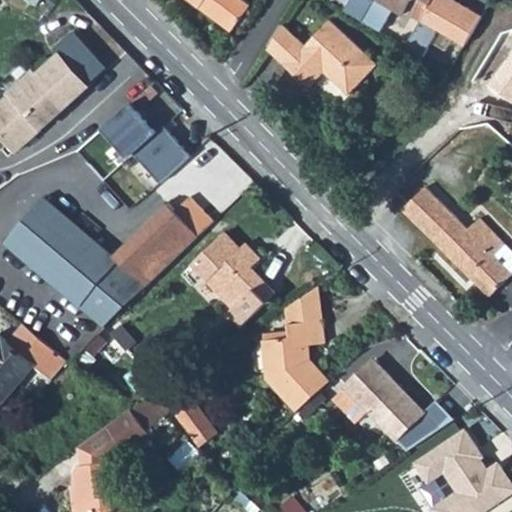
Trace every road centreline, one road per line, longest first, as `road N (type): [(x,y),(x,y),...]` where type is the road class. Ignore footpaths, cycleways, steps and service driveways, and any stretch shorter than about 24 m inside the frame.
road 1 (secondary): [(484,370),(210,93)]
road 2 (secondary): [(210,93),(117,0)]
